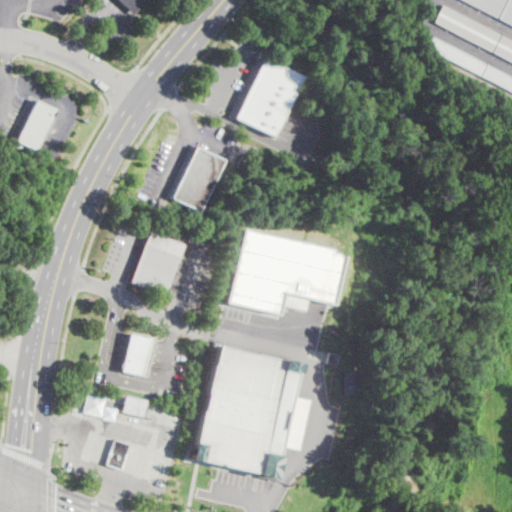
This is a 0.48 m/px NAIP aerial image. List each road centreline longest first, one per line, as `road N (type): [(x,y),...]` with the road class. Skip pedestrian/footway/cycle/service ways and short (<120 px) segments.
road 1 (primary): [(17,490),(47,306),(95,168),(150,83),(220,0)]
road 2 (residential): [(139,99),(54,48),(0,38)]
